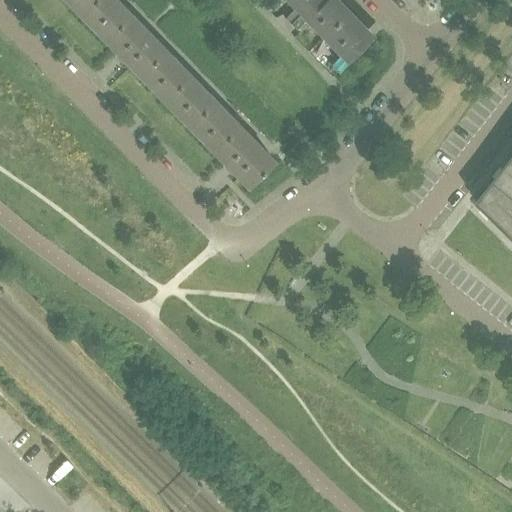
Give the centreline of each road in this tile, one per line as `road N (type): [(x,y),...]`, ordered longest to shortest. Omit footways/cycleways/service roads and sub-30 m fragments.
road 1 (residential): [(318,184),(252,238),(221,237),(0,15)]
road 2 (residential): [(393,251),(511,102)]
road 3 (residential): [(318,184),(434,47)]
road 4 (residential): [(511,344),(393,251)]
